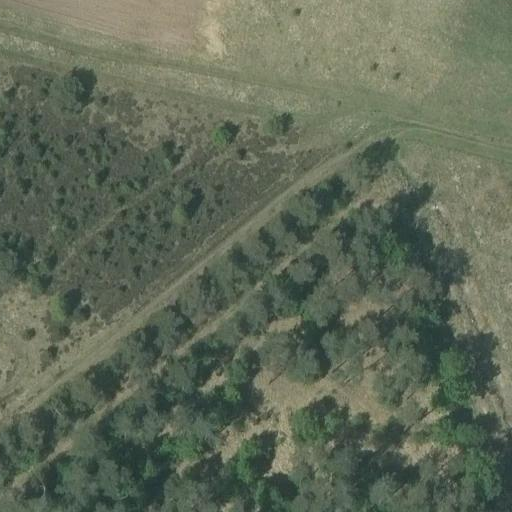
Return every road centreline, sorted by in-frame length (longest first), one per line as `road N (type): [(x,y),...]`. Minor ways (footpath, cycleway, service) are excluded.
road 1 (track): [(0,502),(359,206),(377,203),(396,213),(511,511)]
road 2 (track): [(0,46),(339,141),(350,152)]
